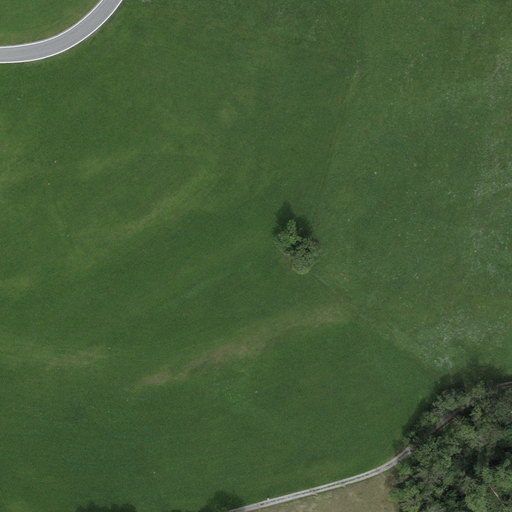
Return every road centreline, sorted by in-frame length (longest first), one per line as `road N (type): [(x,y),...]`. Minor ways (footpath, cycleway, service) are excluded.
road 1 (track): [(511,383),(467,394),(376,471),(219,511)]
road 2 (tertiary): [(111,0),(46,49),(0,54)]
